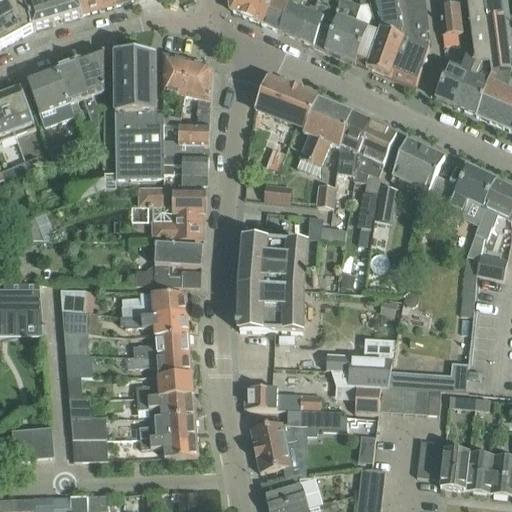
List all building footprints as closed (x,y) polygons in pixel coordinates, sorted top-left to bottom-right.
[(0,0),(0,50),(33,33),(23,0),(0,0)] [(76,0),(23,0),(33,33),(82,18),(76,0)] [(82,0),(87,17),(132,4),(134,0),(82,0)] [(227,0),(230,10),(244,0),(227,0)] [(264,28),(273,0),(244,0),(230,10),(233,14),(264,28)] [(264,28),(279,34),(290,0),(273,0),(264,28)] [(290,0),(279,34),(298,42),(309,14),(300,11),(303,0),(290,0)] [(403,32),(401,18),(399,4),(425,1),(425,0),(372,0),(373,6),(368,33),(357,66),(366,71),(391,82),(402,51),(403,51),(406,42),(405,42),(407,34),(403,32)] [(451,0),(437,0),(442,38),(464,35),(460,6),(453,7),(451,0)] [(476,118),(488,86),(488,84),(492,75),(481,0),(465,0),(474,60),(473,63),(475,65),(470,78),(457,110),(476,118)] [(357,66),(368,33),(373,6),(361,9),(340,1),(340,5),(339,13),(338,20),(336,27),(326,54),(356,67),(357,66)] [(416,91),(423,72),(430,51),(428,50),(426,35),(430,35),(425,1),(399,4),(401,18),(403,32),(407,34),(405,42),(406,42),(403,51),(402,51),(391,82),(416,93),(417,91),(416,91)] [(326,54),(336,27),(338,20),(339,13),(317,4),(315,11),(311,9),(309,14),(298,42),(326,54)] [(104,56),(104,54),(80,63),(85,78),(80,79),(81,84),(78,85),(84,101),(95,131),(99,130),(100,114),(94,99),(104,95),(104,76),(104,56)] [(157,78),(156,58),(116,55),(117,182),(165,181),(165,177),(165,159),(165,149),(165,145),(165,128),(165,117),(165,114),(156,114),(157,78)] [(457,110),(470,78),(475,65),(473,63),(474,60),(467,57),(460,74),(449,68),(435,101),(457,110)] [(185,80),(189,65),(164,60),(164,95),(183,99),(187,80),(185,80)] [(85,78),(80,63),(56,71),(69,107),(70,106),(75,120),(81,137),(90,134),(83,113),(81,112),(78,104),(84,101),(78,85),(81,84),(80,79),(85,78)] [(208,69),(189,65),(185,80),(187,80),(183,99),(199,103),(197,118),(198,118),(210,118),(212,74),(208,69)] [(69,107),(56,71),(27,82),(34,101),(40,117),(45,131),(60,126),(75,120),(70,106),(69,107)] [(268,82),(256,113),(297,128),(306,132),(318,102),(268,82)] [(508,132),(511,123),(511,94),(506,92),(488,84),(488,86),(476,118),(508,132)] [(36,132),(21,91),(1,99),(16,140),(36,132)] [(0,145),(16,140),(1,99),(0,98),(0,145)] [(341,149),(351,115),(318,102),(306,132),(304,137),(309,140),(301,163),(321,171),(330,148),(340,151),(341,149)] [(361,143),(369,124),(351,115),(341,149),(338,177),(355,180),(358,158),(365,145),(361,143)] [(187,129),(189,121),(189,117),(182,117),(181,121),(165,117),(165,128),(179,128),(187,129)] [(198,118),(198,129),(210,129),(210,118),(198,118)] [(376,181),(397,137),(369,124),(361,143),(365,145),(358,158),(355,180),(354,185),(365,187),(368,178),(376,181)] [(209,150),(210,129),(198,129),(187,129),(179,128),(179,145),(165,145),(165,149),(165,159),(204,160),(204,150),(209,150)] [(436,179),(445,159),(407,141),(390,178),(428,196),(436,179)] [(58,148),(48,152),(53,166),(63,162),(58,148)] [(255,152),(252,166),(277,171),(283,158),(255,152)] [(209,160),(204,160),(165,159),(165,177),(174,178),(174,168),(182,169),(182,178),(182,189),(188,189),(208,189),(208,179),(209,179),(209,160)] [(38,160),(26,165),(31,177),(43,172),(38,160)] [(31,177),(26,165),(2,175),(5,184),(7,188),(19,182),(31,177)] [(483,211),(496,183),(467,170),(447,212),(461,219),(469,204),(483,211)] [(75,203),(105,190),(105,172),(69,187),(75,203)] [(498,218),(511,224),(511,190),(497,183),(485,211),(468,261),(480,264),(480,261),(484,243),(487,244),(491,231),(493,232),(498,218)] [(289,207),(291,192),(267,189),(265,204),(289,207)] [(320,189),(317,210),(333,213),(336,191),(320,189)] [(207,217),(208,194),(138,193),(138,207),(153,208),(153,243),(205,244),(205,217),(207,217)] [(378,200),(375,221),(373,233),(371,241),(389,244),(392,227),(396,198),(380,194),(378,200)] [(373,221),(377,199),(363,197),(358,231),(373,233),(375,221),(373,221)] [(36,221),(27,224),(9,232),(12,245),(32,245),(45,244),(36,221)] [(310,222),(307,243),(319,244),(319,243),(321,230),(322,223),(310,222)] [(303,294),(308,249),(264,245),(245,243),(240,291),(303,294)] [(18,246),(19,271),(39,270),(38,246),(18,246)] [(172,278),(173,269),(202,271),(203,250),(153,247),(153,252),(156,252),(155,268),(147,274),(136,274),(136,289),(154,290),(201,291),(202,275),(182,274),(181,279),(172,278)] [(480,264),(468,261),(465,274),(461,319),(474,320),(477,280),(480,264)] [(477,280),(504,285),(508,267),(480,261),(480,264),(477,280)] [(302,337),(303,294),(240,291),(240,334),(270,336),(277,336),(302,337)] [(43,329),(40,293),(0,292),(0,328),(1,329),(4,329),(43,329)] [(85,316),(86,294),(60,294),(62,317),(88,319),(88,317),(85,316)] [(187,316),(186,296),(152,295),(140,296),(141,309),(122,310),(123,321),(187,316)] [(189,336),(187,316),(123,321),(121,321),(121,329),(126,328),(126,332),(155,330),(155,339),(189,336)] [(90,339),(88,319),(62,317),(64,337),(90,339)] [(190,357),(189,336),(155,339),(156,348),(134,350),(135,360),(190,357)] [(90,339),(64,337),(66,359),(89,359),(90,339)] [(158,379),(192,377),(190,357),(135,360),(127,361),(128,372),(158,370),(158,379)] [(93,359),(89,359),(66,359),(67,381),(82,381),(93,382),(93,359)] [(393,364),(329,359),(328,376),(337,376),(358,378),(357,391),(381,392),(388,392),(391,377),(393,364)] [(466,397),(468,369),(452,368),(451,380),(391,377),(388,392),(393,392),(405,393),(416,394),(428,395),(440,395),(466,397)] [(193,397),(192,377),(158,379),(159,389),(137,390),(137,401),(193,397)] [(84,401),(82,381),(67,381),(69,401),(84,401)] [(300,415),(301,399),(277,398),(277,392),(245,390),(246,413),(297,415),(300,415)] [(379,415),(381,392),(357,391),(355,416),(379,418),(379,415)] [(393,392),(388,392),(381,392),(379,415),(391,416),(393,392)] [(403,417),(405,393),(393,392),(391,416),(403,417)] [(415,417),(416,394),(405,393),(403,417),(415,417)] [(427,418),(428,395),(416,394),(415,417),(427,418)] [(439,419),(440,395),(428,395),(427,418),(439,419)] [(195,418),(193,397),(137,401),(138,412),(149,412),(150,421),(162,420),(195,418)] [(321,400),(301,399),(300,415),(321,415),(321,400)] [(92,401),(84,401),(69,401),(71,422),(92,422),(92,401)] [(474,415),(475,404),(450,402),(449,412),(474,415)] [(491,406),(475,404),(474,415),(490,416),(491,406)] [(321,415),(300,415),(297,415),(296,433),(312,433),(342,435),(360,435),(361,421),(342,420),(342,416),(321,415)] [(197,438),(195,418),(162,420),(150,421),(150,430),(140,431),(140,442),(176,440),(197,438)] [(107,421),(96,422),(92,422),(71,422),(73,444),(107,444),(107,441),(107,421)] [(254,449),(253,449),(256,461),(257,461),(260,477),(292,470),(282,427),(251,433),(254,449)] [(15,459),(16,464),(53,461),(51,433),(13,436),(15,459)] [(198,460),(197,438),(176,440),(140,442),(141,454),(164,453),(165,463),(198,460)] [(108,464),(107,444),(73,444),(75,465),(80,465),(108,464)] [(445,454),(446,447),(421,445),(420,456),(444,459),(445,454)] [(465,494),(469,457),(445,454),(444,459),(443,471),(441,483),(440,491),(465,494)] [(443,471),(444,459),(420,456),(419,468),(443,471)] [(490,496),(495,460),(469,457),(465,494),(490,496)] [(511,498),(511,461),(495,460),(490,496),(511,498)] [(441,483),(443,471),(419,468),(417,481),(441,483)] [(383,500),(386,474),(362,471),(359,497),(383,500)] [(308,511),(320,509),(312,480),(287,485),(289,492),(265,499),(269,511),(308,511)] [(381,511),(383,500),(359,497),(357,511),(381,511)] [(106,511),(106,499),(88,500),(88,511),(106,511)] [(53,511),(53,501),(35,502),(36,511),(53,511)] [(35,511),(36,511),(35,502),(16,503),(16,511),(35,511)] [(0,511),(16,511),(16,503),(0,503),(0,511)]
